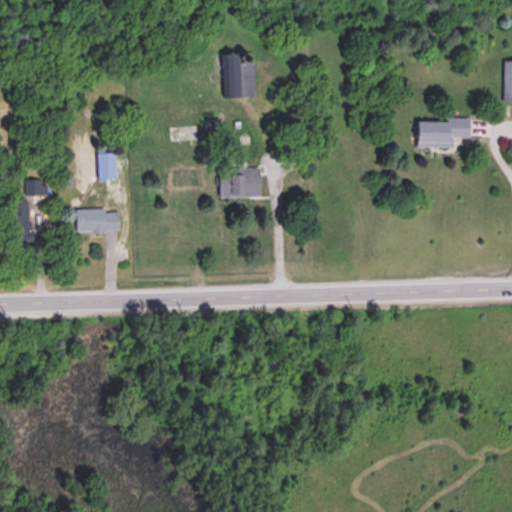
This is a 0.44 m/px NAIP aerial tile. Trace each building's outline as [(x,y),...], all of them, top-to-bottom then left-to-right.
[(221,56),(221,87),(234,87),(234,56),(221,56)] [(500,102),(511,102),(511,61),(500,61),(500,102)] [(414,148),(450,148),(450,137),(467,137),(467,120),(414,120),(414,148)] [(215,199),(256,199),(256,170),(215,170),(215,199)] [(19,195),(39,195),(39,181),(19,181),(19,195)] [(8,202),(8,249),(26,249),(26,202),(8,202)] [(72,210),(72,232),(116,232),(115,210),(72,210)]
